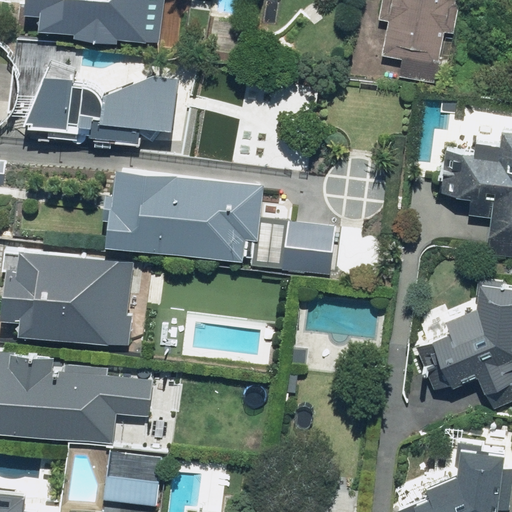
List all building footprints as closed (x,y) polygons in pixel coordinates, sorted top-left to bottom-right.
[(165,0),(36,0),(36,6),(49,7),(48,24),(50,24),(50,32),(168,39),(170,8),(165,8),(165,0)] [(383,0),(382,14),(393,16),(388,51),(406,54),(403,74),(444,81),(457,0),(383,0)] [(58,58),(36,108),(35,118),(57,120),(56,128),(87,130),(88,116),(99,117),(98,134),(146,138),(147,120),(183,123),(186,80),(192,81),(194,54),(127,49),(126,61),(112,60),(111,67),(83,65),(84,60),(58,58)] [(484,129),(448,127),(444,190),(476,192),(475,210),(498,212),(495,251),(511,252),(511,124),(485,123),(484,129)] [(9,156),(0,155),(0,183),(8,184),(9,156)] [(185,170),(185,167),(124,160),(122,186),(111,185),(109,214),(117,214),(114,243),(249,255),(249,252),(257,252),(256,265),(338,272),(343,221),(326,220),(326,214),(298,211),(298,218),(289,217),(289,220),(268,218),(271,179),(185,170)] [(28,313),(26,331),(133,341),(136,309),(141,310),(145,271),(125,254),(10,243),(8,266),(12,266),(8,311),(28,313)] [(484,370),(497,401),(510,401),(511,400),(511,275),(483,275),(481,301),(454,313),(458,324),(420,344),(439,386),(456,378),(458,383),(484,370)] [(60,363),(61,349),(0,340),(0,424),(118,438),(122,408),(154,413),(159,375),(115,369),(116,363),(71,357),(70,365),(60,363)] [(511,511),(511,501),(511,429),(488,428),(487,444),(468,443),(467,471),(433,482),(435,489),(394,509),(394,511),(511,511)] [(169,451),(111,446),(107,496),(165,500),(169,451)] [(29,507),(30,489),(0,486),(0,511),(45,511),(46,509),(29,507)]
